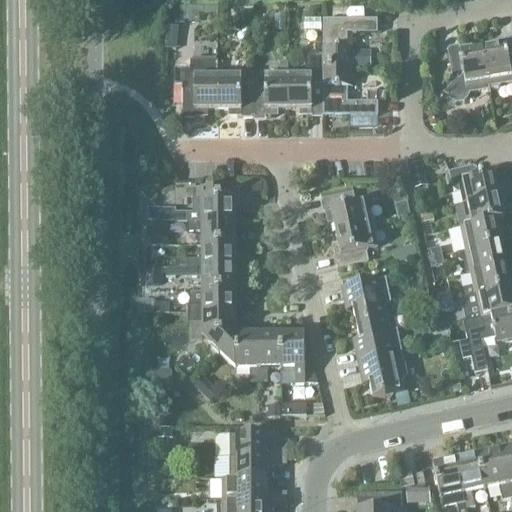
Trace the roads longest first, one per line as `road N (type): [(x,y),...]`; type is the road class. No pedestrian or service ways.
road 1 (tertiary): [(28,511),(22,0)]
road 2 (residential): [(343,444),(277,148)]
road 3 (residential): [(412,148),(413,27),(511,5)]
road 4 (residential): [(343,444),(511,406)]
road 5 (residential): [(277,148),(412,148)]
